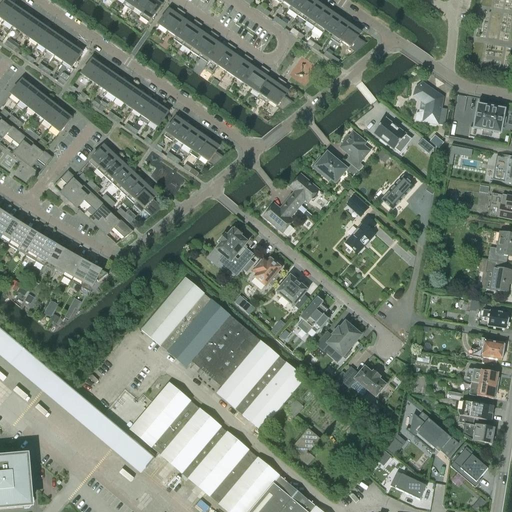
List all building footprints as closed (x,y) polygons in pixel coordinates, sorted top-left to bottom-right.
[(0,19),(4,22),(15,6),(5,0),(0,8),(0,19)] [(131,11),(139,0),(126,0),(123,6),(131,11)] [(142,14),(151,0),(139,0),(131,11),(132,12),(134,9),(142,14)] [(151,0),(142,14),(140,17),(148,23),(150,20),(151,20),(161,5),(157,2),(157,0),(151,0)] [(283,0),(282,1),(290,7),(288,10),(295,0),(283,0)] [(295,0),(288,10),(297,16),(308,0),(295,0)] [(312,0),(308,0),(297,16),(305,22),(318,4),(312,0)] [(318,4),(305,22),(314,28),(327,10),(318,4)] [(15,6),(4,22),(12,27),(23,12),(15,6)] [(167,32),(181,11),(177,9),(173,13),(169,10),(158,26),(167,32)] [(327,10),(314,28),(322,34),(335,15),(327,10)] [(181,11),(167,32),(175,37),(173,40),(186,22),(182,19),(185,14),(181,11)] [(23,12),(12,27),(20,33),(31,18),(23,12)] [(335,15),(322,34),(323,34),(325,31),(332,36),(330,39),(331,40),(343,21),(335,15)] [(31,18),(20,33),(29,39),(40,23),(31,18)] [(186,22),(173,40),(182,46),(198,23),(194,20),(190,25),(186,22)] [(339,45),(352,27),(343,21),(331,40),(339,45)] [(40,23),(29,39),(37,45),(48,29),(40,23)] [(198,23),(182,46),(190,52),(203,34),(199,31),(202,26),(198,23)] [(352,27),(339,45),(339,46),(342,43),(350,48),(349,48),(355,52),(365,44),(357,38),(361,33),(352,27)] [(48,29),(37,45),(46,51),(56,35),(48,29)] [(199,58),(215,34),(211,32),(207,36),(203,34),(190,52),(199,58)] [(215,34),(199,58),(207,64),(220,45),(216,42),(219,37),(215,34)] [(56,35),(46,51),(54,56),(65,41),(56,35)] [(9,39),(7,42),(12,45),(17,49),(19,46),(9,39)] [(65,41),(54,56),(62,62),(73,47),(65,41)] [(218,66),(232,46),(228,43),(224,48),(220,45),(207,64),(210,61),(218,66)] [(232,46),(218,66),(226,72),(237,57),(233,54),(236,49),(232,46)] [(73,47),(62,62),(71,68),(82,53),(73,47)] [(234,78),(249,58),(245,55),(241,60),(237,57),(226,72),(234,78)] [(332,56),(329,60),(336,65),(339,61),(332,56)] [(249,58),(234,78),(243,84),(254,68),(250,66),(253,60),(249,58)] [(90,81),(101,66),(92,60),(81,75),(90,81)] [(101,66),(90,81),(99,87),(109,71),(101,66)] [(251,90),(265,69),(261,67),(258,71),(254,68),(243,84),(251,90)] [(265,69),(251,90),(259,95),(257,98),(258,99),(270,80),(266,77),(269,72),(265,69)] [(109,71),(99,87),(107,93),(118,77),(109,71)] [(118,77),(107,93),(115,99),(126,83),(118,77)] [(266,104),(282,81),(278,78),(274,83),(270,80),(258,99),(266,104)] [(19,102),(31,87),(22,80),(11,95),(19,102)] [(282,81),(266,104),(266,105),(268,102),(282,111),(292,103),(291,103),(284,97),(288,92),(283,89),(286,84),(282,81)] [(126,83),(115,99),(124,105),(135,89),(126,83)] [(438,125),(444,126),(446,113),(441,112),(443,98),(423,84),(421,86),(420,85),(415,88),(414,94),(415,95),(413,97),(426,105),(422,123),(438,125)] [(31,87),(19,102),(27,108),(39,93),(31,87)] [(135,89),(124,105),(132,110),(143,95),(135,89)] [(39,93),(27,108),(35,114),(47,99),(39,93)] [(141,116),(151,100),(143,95),(132,110),(141,116)] [(47,99),(35,114),(43,120),(55,105),(47,99)] [(149,122),(160,106),(151,100),(141,116),(149,122)] [(55,105),(43,120),(51,127),(63,112),(55,105)] [(160,106),(149,122),(158,128),(169,112),(160,106)] [(474,130),(500,135),(502,127),(504,127),(506,118),(503,117),(504,111),(478,107),(474,130)] [(63,112),(51,127),(60,133),(71,118),(63,112)] [(175,139),(185,124),(176,118),(163,136),(173,143),(175,139)] [(406,135),(385,119),(373,134),(394,150),(406,135)] [(4,120),(0,124),(0,142),(5,135),(13,141),(20,133),(4,120)] [(185,124),(175,139),(183,145),(193,130),(185,124)] [(193,130),(183,145),(191,150),(201,135),(193,130)] [(20,133),(13,141),(20,147),(14,155),(22,162),(35,145),(20,133)] [(346,161),(359,172),(363,167),(359,164),(369,151),(363,146),(365,143),(353,133),(349,137),(347,135),(342,142),(343,144),(340,148),(350,156),(346,161)] [(200,157),(210,141),(201,135),(191,150),(188,154),(198,160),(200,157)] [(434,135),(429,142),(434,146),(439,139),(434,135)] [(417,145),(428,154),(433,149),(422,139),(417,145)] [(210,141),(200,157),(213,167),(223,159),(223,158),(215,153),(219,147),(210,141)] [(35,145),(22,162),(31,168),(37,160),(45,166),(52,158),(35,145)] [(96,169),(111,153),(104,146),(91,160),(89,162),(96,169)] [(111,153),(96,169),(104,177),(119,160),(111,153)] [(357,171),(359,172),(346,161),(345,160),(340,165),(327,154),(322,160),(320,158),(315,165),(317,167),(316,167),(323,173),(322,175),(328,181),(330,179),(335,183),(346,170),(353,176),(357,171)] [(450,155),(448,165),(454,166),(456,157),(450,155)] [(511,159),(504,158),(496,156),(492,180),(511,183),(511,159)] [(119,160),(104,177),(112,184),(127,168),(119,160)] [(112,184),(119,191),(121,188),(134,174),(127,168),(112,184)] [(191,169),(189,173),(196,178),(198,174),(191,169)] [(69,201),(83,186),(68,171),(60,179),(68,186),(61,194),(69,201)] [(79,177),(85,182),(88,179),(82,174),(79,177)] [(119,191),(126,197),(141,181),(134,174),(121,188),(119,191)] [(287,201),(297,209),(305,201),(308,203),(319,191),(301,176),(290,188),(295,192),(287,201)] [(392,210),(413,187),(403,178),(382,201),(392,210)] [(134,205),(149,189),(141,181),(126,197),(134,205)] [(83,186),(69,201),(77,208),(84,201),(91,207),(98,199),(83,186)] [(149,189),(134,205),(141,212),(144,209),(152,216),(161,209),(161,208),(152,200),(157,195),(149,189)] [(491,194),(487,218),(498,220),(499,219),(511,221),(511,197),(507,196),(502,196),(491,194)] [(346,205),(360,218),(368,209),(354,196),(346,205)] [(98,199),(91,207),(98,214),(90,221),(98,229),(113,213),(98,199)] [(297,209),(287,201),(280,210),(274,205),(263,217),(282,234),(293,221),(290,218),(297,209)] [(113,213),(98,229),(106,236),(113,229),(124,239),(133,232),(132,231),(113,213)] [(4,214),(0,219),(0,234),(2,236),(12,219),(4,214)] [(125,214),(122,217),(129,224),(132,220),(125,214)] [(370,231),(375,226),(366,218),(361,223),(363,225),(345,243),(356,254),(374,235),(370,231)] [(12,219),(2,236),(11,241),(21,225),(12,219)] [(21,225),(11,241),(8,246),(17,251),(30,230),(21,225)] [(30,230),(17,251),(26,256),(39,236),(30,230)] [(221,244),(216,250),(223,257),(219,262),(237,277),(254,257),(247,251),(237,262),(234,259),(247,243),(240,237),(241,236),(234,230),(233,232),(232,231),(227,237),(225,236),(219,242),(221,244)] [(488,260),(502,263),(503,256),(511,257),(511,235),(501,234),(498,249),(491,248),(488,260)] [(39,236),(26,256),(35,261),(47,241),(39,236)] [(47,241),(35,261),(44,266),(56,246),(47,241)] [(56,246),(44,266),(53,271),(55,268),(65,251),(56,246)] [(65,251),(55,268),(64,273),(74,256),(65,251)] [(74,256),(64,273),(73,278),(83,261),(74,256)] [(278,263),(275,264),(269,259),(267,262),(263,259),(252,271),(256,274),(254,277),(265,287),(268,284),(272,288),(281,277),(277,273),(281,269),(280,268),(280,265),(278,263)] [(502,263),(488,260),(486,273),(493,274),(490,289),(507,292),(509,279),(510,279),(511,272),(501,270),(502,263)] [(83,261),(73,278),(72,282),(81,287),(92,266),(83,261)] [(92,266),(81,287),(90,291),(91,288),(92,288),(96,281),(98,283),(108,275),(107,275),(92,266)] [(111,267),(108,271),(116,276),(119,272),(111,267)] [(307,291),(306,291),(290,277),(290,276),(289,277),(276,292),(276,293),(277,293),(292,307),(293,308),(294,307),(293,307),(294,306),(298,311),(308,299),(303,295),(306,292),(307,292),(307,291)] [(10,282),(9,284),(9,285),(9,286),(10,287),(10,288),(11,289),(11,290),(12,290),(13,290),(13,291),(14,291),(15,292),(16,292),(17,292),(17,291),(18,291),(18,290),(19,289),(19,288),(20,288),(20,287),(20,286),(20,285),(19,284),(18,283),(17,282),(16,282),(15,281),(14,281),(13,280),(12,280),(11,281),(10,282)] [(185,370),(191,363),(229,318),(229,317),(210,302),(203,296),(185,280),(140,333),(143,335),(157,346),(157,347),(159,348),(166,354),(166,355),(169,357),(169,356),(183,368),(182,368),(184,370),(185,370)] [(28,295),(24,301),(30,305),(34,298),(28,295)] [(320,330),(329,320),(328,319),(328,320),(323,316),(327,311),(321,305),(323,303),(317,298),(299,319),(302,321),(296,327),(306,336),(315,326),(319,330),(320,330)] [(65,317),(65,318),(66,319),(67,319),(68,320),(69,320),(69,319),(70,318),(70,317),(71,316),(72,315),(72,314),(73,313),(73,312),(74,311),(75,310),(76,310),(77,310),(78,310),(78,309),(78,308),(79,308),(79,307),(81,304),(81,303),(80,302),(78,301),(77,301),(77,300),(75,299),(74,299),(74,300),(74,301),(73,301),(72,303),(72,304),(71,306),(71,307),(70,307),(70,308),(69,310),(68,310),(68,311),(67,312),(67,313),(66,314),(66,315),(65,317)] [(50,318),(58,305),(51,301),(44,315),(50,318)] [(470,307),(469,308),(469,310),(470,310),(472,311),(474,311),(475,311),(475,310),(476,309),(477,309),(479,309),(480,309),(481,309),(481,308),(481,304),(481,303),(478,302),(476,302),(475,302),(472,301),(471,301),(471,302),(470,304),(470,307)] [(505,330),(507,315),(482,311),(481,318),(489,319),(487,327),(505,330)] [(53,315),(50,320),(56,324),(59,318),(53,315)] [(229,318),(191,363),(222,389),(216,396),(260,433),(304,381),(229,318)] [(279,321),(270,332),(275,337),(284,325),(279,321)] [(353,332),(345,324),(339,331),(337,330),(332,336),(333,337),(332,338),(326,333),(315,346),(321,352),(327,345),(341,358),(343,356),(345,358),(349,353),(347,351),(360,337),(359,336),(360,334),(355,330),(353,332)] [(51,373),(0,329),(0,352),(40,386),(143,471),(154,459),(51,373)] [(502,362),(504,345),(481,342),(479,350),(482,350),(481,359),(502,362)] [(350,369),(339,382),(348,389),(354,381),(374,398),(375,398),(384,387),(385,387),(385,386),(384,386),(378,380),(379,378),(373,373),(371,375),(364,369),(364,368),(363,369),(358,376),(350,369)] [(474,370),(471,383),(479,384),(497,387),(499,380),(497,380),(498,375),(482,372),(474,370)] [(471,383),(469,396),(477,397),(494,400),(495,395),(496,395),(497,387),(479,384),(471,383)] [(187,479),(224,435),(219,431),(220,429),(168,385),(129,432),(181,476),(182,474),(187,479)] [(447,399),(462,402),(463,395),(448,392),(447,399)] [(294,418),(303,408),(295,401),(286,412),(294,418)] [(458,403),(457,413),(459,417),(491,423),(493,408),(458,403)] [(436,425),(422,413),(417,418),(413,415),(409,432),(414,436),(416,435),(438,453),(440,451),(447,457),(458,444),(450,437),(449,438),(435,426),(436,425)] [(492,445),(494,429),(474,426),(475,420),(459,418),(459,424),(465,425),(465,428),(467,428),(466,436),(474,441),(492,445)] [(306,467),(312,460),(308,457),(309,456),(307,455),(318,442),(307,432),(290,453),(306,467)] [(224,435),(187,479),(189,480),(187,481),(224,511),(249,511),(279,478),(227,434),(225,436),(224,435)] [(398,435),(387,449),(395,455),(406,441),(398,435)] [(487,469),(466,451),(468,449),(466,448),(450,468),(451,469),(455,465),(476,483),(487,469)] [(384,452),(376,461),(383,467),(391,458),(384,452)] [(0,508),(32,506),(28,457),(0,459),(0,508)] [(459,486),(465,478),(457,473),(452,480),(459,486)] [(396,489),(419,501),(426,487),(403,476),(396,489)] [(282,511),(295,496),(286,488),(288,486),(279,478),(249,511),(282,511)] [(295,496),(282,511),(314,511),(316,510),(305,501),(304,503),(295,496)] [(480,498),(472,508),(476,511),(478,511),(486,502),(480,498)]
